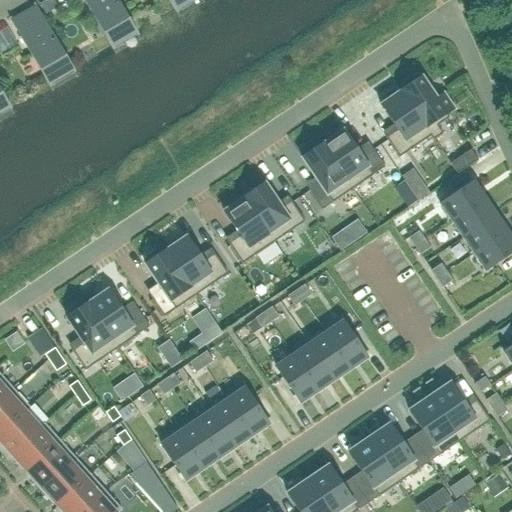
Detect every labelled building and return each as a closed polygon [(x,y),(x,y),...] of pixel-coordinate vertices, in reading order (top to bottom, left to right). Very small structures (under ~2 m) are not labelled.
[(82,0),(109,46),(135,31),(116,0),(82,0)] [(167,0),(173,9),(187,0),(167,0)] [(10,18),(8,19),(46,83),(71,68),(34,4),(32,5),(34,8),(11,21),(10,18)] [(430,137),(429,137),(432,141),(442,135),(437,127),(448,119),(446,115),(453,110),(443,94),(435,99),(420,78),(416,81),(413,77),(402,85),(404,89),(400,92),(430,137)] [(398,159),(429,137),(430,137),(400,92),(399,92),(399,93),(396,95),(393,91),(381,99),(384,103),(379,106),(396,130),(384,138),(398,159)] [(322,145),(353,189),(373,176),(372,176),(384,168),(370,147),(359,155),(342,131),(338,134),(335,130),(323,138),(326,142),(322,145)] [(331,204),(353,189),(322,145),(322,144),(301,159),(317,183),(308,190),(321,210),(331,203),(331,204)] [(470,151),(449,165),(456,175),(477,161),(470,151)] [(450,222),(484,198),(473,182),(439,205),(450,222)] [(243,198),(273,243),(304,222),(290,202),(280,208),(264,184),(243,198),(244,198),(243,198)] [(241,265),(273,243),(243,198),(239,202),(236,198),(224,206),(227,209),(222,213),(239,236),(227,244),(241,265)] [(450,222),(462,238),(496,215),(484,198),(450,222)] [(473,255),(507,232),(496,215),(462,238),(473,255)] [(408,239),(414,247),(423,240),(418,232),(408,239)] [(511,238),(507,232),(473,255),(484,272),(511,253),(511,238)] [(165,252),(195,296),(227,274),(213,254),(202,262),(185,238),(165,252)] [(423,240),(414,247),(419,255),(429,249),(423,240)] [(163,318),(195,296),(165,252),(164,252),(161,254),(158,250),(146,258),(149,262),(144,265),(161,289),(149,297),(163,318)] [(430,272),(436,280),(446,273),(440,265),(430,272)] [(446,273),(436,280),(441,288),(451,281),(446,273)] [(297,292),(303,302),(312,297),(305,287),(297,292)] [(86,305),(116,350),(137,336),(137,335),(148,328),(134,307),(123,315),(107,291),(86,305)] [(288,298),(295,308),(303,302),(297,292),(288,298)] [(65,319),(82,343),(70,351),(84,371),(116,350),(86,305),(85,305),(81,308),(79,304),(68,311),(71,315),(65,319)] [(271,309),(263,315),(270,325),(278,319),(271,309)] [(255,320),(261,330),(270,325),(263,315),(255,320)] [(325,335),(348,369),(351,367),(353,369),(354,369),(352,366),(365,357),(342,323),(325,335)] [(27,340),(39,358),(44,355),(53,349),(41,331),(27,340)] [(336,377),(348,369),(325,335),(308,346),(332,380),(335,378),(337,380),(338,379),(336,377)] [(511,345),(502,352),(511,366),(511,345)] [(328,383),(332,380),(308,346),(292,357),(315,391),(327,383),(329,386),(330,385),(328,383)] [(44,355),(50,364),(60,357),(54,349),(53,349),(44,355)] [(198,358),(205,368),(213,363),(206,353),(198,358)] [(60,357),(50,364),(55,372),(65,365),(60,357)] [(312,394),(315,391),(292,357),(275,369),(298,403),(311,394),(312,397),(313,396),(312,394)] [(205,368),(198,358),(190,364),(197,374),(205,368)] [(0,403),(14,391),(0,375),(0,403)] [(173,375),(165,381),(171,391),(180,385),(173,375)] [(474,385),(479,393),(489,386),(484,378),(474,385)] [(156,387),(163,397),(171,391),(165,381),(156,387)] [(76,382),(68,387),(75,397),(83,392),(76,382)] [(449,384),(428,398),(459,442),(489,422),(475,401),(465,408),(449,384)] [(227,402),(250,436),(253,434),(254,436),(255,435),(254,433),(267,424),(244,390),(227,402)] [(14,391),(0,403),(0,433),(24,413),(29,408),(14,391)] [(83,392),(75,397),(81,407),(90,402),(83,392)] [(140,398),(146,408),(155,402),(148,392),(140,398)] [(485,401),(491,409),(500,403),(495,395),(485,401)] [(428,398),(408,412),(424,436),(414,442),(428,463),(459,442),(428,398)] [(238,444),(250,436),(227,402),(210,413),(233,447),(237,445),(238,447),(239,446),(238,444)] [(491,409),(496,418),(506,411),(500,403),(491,409)] [(120,418),(113,408),(104,413),(111,424),(120,418)] [(24,413),(0,433),(0,442),(2,445),(0,446),(9,456),(39,430),(38,429),(24,413)] [(226,452),(233,447),(210,413),(194,424),(217,458),(225,453),(226,455),(227,454),(226,452)] [(39,430),(9,456),(18,467),(20,465),(26,472),(59,442),(44,424),(38,429),(39,430)] [(214,460),(217,458),(194,424),(177,435),(201,469),(213,461),(214,463),(215,462),(214,460)] [(388,425),(367,439),(398,484),(428,463),(414,442),(404,449),(388,425)] [(115,437),(122,447),(130,441),(124,431),(115,437)] [(197,471),(201,469),(177,435),(160,447),(183,481),(196,472),(198,474),(199,474),(197,471)] [(367,439),(347,453),(363,477),(353,484),(367,504),(398,484),(367,439)] [(59,442),(26,472),(32,479),(30,480),(39,490),(75,458),(59,442)] [(140,455),(130,462),(135,470),(145,463),(140,455)] [(75,458),(39,490),(48,500),(50,499),(56,506),(90,475),(75,458)] [(151,471),(145,463),(135,470),(141,478),(151,471)] [(327,467),(307,481),(327,511),(355,511),(367,504),(353,484),(343,490),(327,467)] [(90,475),(56,506),(61,511),(82,511),(105,492),(90,475)] [(327,511),(307,481),(286,495),(297,511),(327,511)] [(105,492),(82,511),(118,511),(121,510),(105,492)] [(156,497),(147,505),(152,511),(163,511),(166,510),(156,497)]
